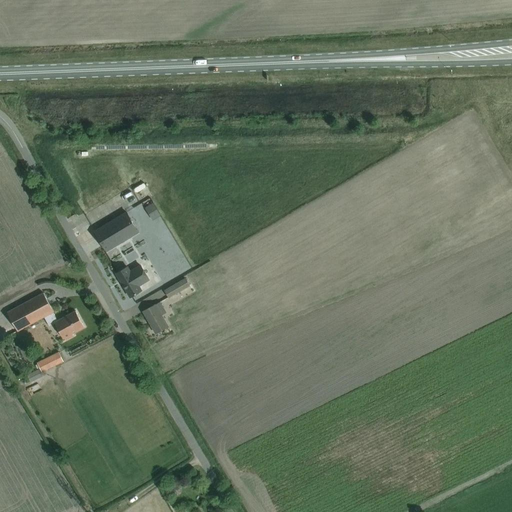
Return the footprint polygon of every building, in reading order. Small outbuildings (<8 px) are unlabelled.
[(153,203),(146,208),(152,219),(160,215),(153,203)] [(126,212),(103,226),(95,231),(107,250),(115,245),(137,231),(126,212)] [(127,267),(116,273),(130,297),(141,291),(138,285),(149,279),(141,265),(130,272),(127,267)] [(190,285),(186,279),(185,278),(164,290),(169,297),(190,285)] [(54,311),(50,304),(43,293),(7,313),(18,331),(44,317),(49,326),(55,323),(63,338),(65,337),(66,340),(74,335),(72,333),(84,327),(75,311),(57,321),(52,312),(54,311)] [(155,304),(152,306),(143,311),(156,333),(168,326),(161,315),(165,312),(160,302),(155,305),(155,304)] [(63,361),(58,352),(37,363),(41,371),(63,361)] [(41,377),(39,372),(27,378),(30,383),(41,377)] [(174,485),(169,490),(173,493),(178,488),(174,485)] [(193,503),(187,507),(190,511),(193,511),(197,510),(193,503)]
